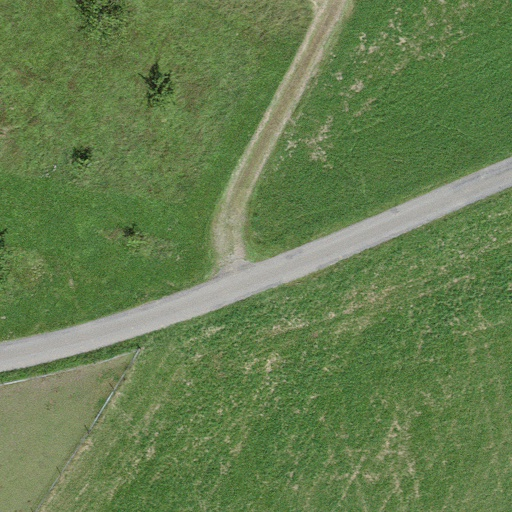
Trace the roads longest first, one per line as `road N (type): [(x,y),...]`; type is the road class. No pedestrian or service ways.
road 1 (unclassified): [(0,358),(237,290),(511,172)]
road 2 (track): [(237,290),(230,239),(238,190),(335,0)]
